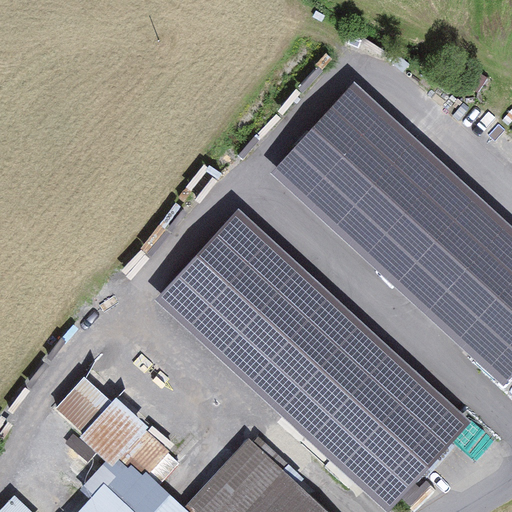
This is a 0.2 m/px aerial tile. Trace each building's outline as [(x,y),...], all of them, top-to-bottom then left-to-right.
[(511,370),(511,223),(356,78),(268,173),(497,386),(511,370)] [(390,511),(473,422),(237,207),(154,298),(389,511),(390,511)] [(86,376),(57,407),(139,482),(144,476),(157,488),(180,463),(86,376)] [(331,511),(255,440),(196,503),(205,511),(331,511)] [(135,511),(111,489),(89,511),(205,511),(196,503),(187,511),(135,511)] [(0,511),(29,511),(13,497),(0,511)]
